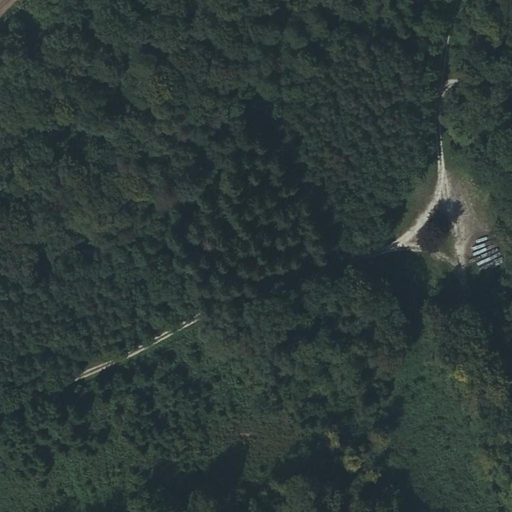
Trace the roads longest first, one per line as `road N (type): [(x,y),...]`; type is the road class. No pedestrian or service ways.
road 1 (track): [(0,414),(256,325),(337,273),(406,239),(447,230)]
road 2 (track): [(440,0),(431,60),(447,230),(511,428)]
